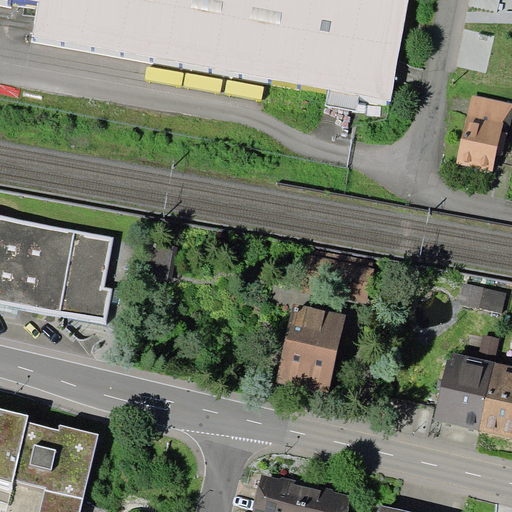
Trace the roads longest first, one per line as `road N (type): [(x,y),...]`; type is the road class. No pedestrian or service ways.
road 1 (residential): [(450,0),(415,183),(426,195),(511,213)]
road 2 (primary): [(511,482),(234,416)]
road 3 (primary): [(234,416),(0,362)]
